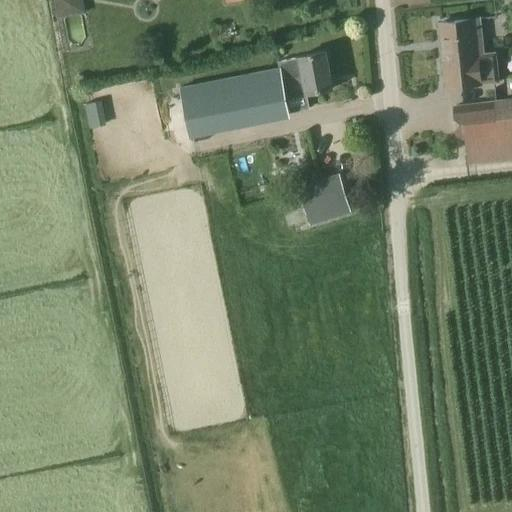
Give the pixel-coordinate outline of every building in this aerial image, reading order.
[(479,84),(497,81),(494,54),(482,55),(478,19),(439,24),(447,90),(479,86),(479,84)] [(325,52),(298,58),(278,62),(279,68),(180,88),(190,138),(290,118),(286,99),(333,90),(325,52)] [(79,73),(75,80),(83,84),(86,76),(79,73)] [(511,167),(511,109),(496,111),(496,108),(455,113),(459,144),(466,143),(469,173),(511,167)] [(298,186),(300,194),(281,200),(289,226),(308,220),(310,225),(351,212),(341,172),(298,186)]
